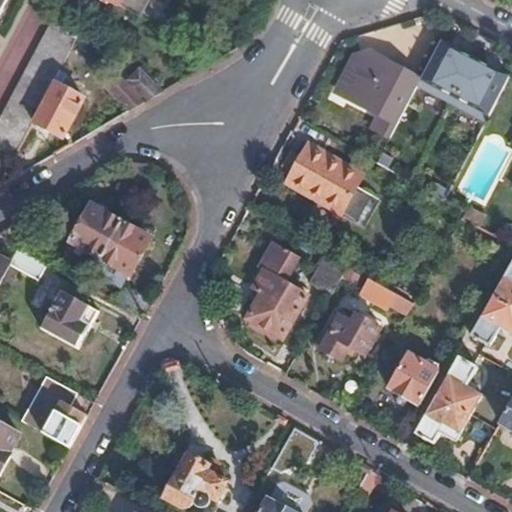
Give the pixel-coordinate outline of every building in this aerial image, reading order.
[(0,0),(0,23),(12,0),(0,0)] [(103,0),(103,1),(111,6),(117,4),(122,7),(137,14),(143,0),(151,0),(155,1),(155,0),(103,0)] [(151,0),(143,0),(137,14),(147,18),(155,1),(151,0)] [(64,72),(88,26),(63,14),(0,132),(0,146),(20,157),(39,120),(64,72)] [(511,72),(447,41),(423,89),(494,123),(511,86),(511,72)] [(397,139),(425,71),(358,43),(335,96),(379,115),(373,129),(397,139)] [(152,102),(167,93),(143,70),(131,81),(152,102)] [(71,76),(64,72),(39,120),(70,137),(88,99),(65,87),(71,76)] [(135,111),(147,104),(129,86),(119,96),(135,111)] [(361,226),(377,197),(361,188),(367,177),(312,146),(293,178),(321,193),(317,201),(361,226)] [(144,165),(136,165),(125,185),(140,193),(154,168),(144,165)] [(321,193),(293,178),(289,185),(317,201),(321,193)] [(381,200),(377,197),(361,226),(365,228),(381,200)] [(104,259),(124,222),(94,205),(74,243),(104,259)] [(471,207),(466,220),(483,227),(489,214),(471,207)] [(157,241),(124,222),(104,259),(135,277),(157,241)] [(270,272),(259,291),(266,296),(253,319),(287,338),(311,296),(290,284),(305,258),(280,244),(265,270),(270,272)] [(50,264),(23,249),(15,264),(42,278),(50,264)] [(0,291),(15,264),(0,255),(0,291)] [(342,262),(330,255),(314,284),(335,296),(351,267),(342,262)] [(511,271),(497,299),(511,307),(511,271)] [(410,316),(416,305),(372,280),(364,296),(391,312),(395,308),(410,316)] [(147,318),(155,303),(130,290),(122,304),(147,318)] [(104,313),(68,292),(46,331),(83,351),(104,313)] [(511,307),(497,299),(475,337),(495,348),(505,332),(511,336),(511,307)] [(356,324),(344,317),(324,351),(345,362),(350,354),(356,357),(359,351),(363,345),(374,351),(381,339),(385,331),(360,317),(356,324)] [(363,345),(359,351),(370,357),(374,351),(363,345)] [(392,389),(423,406),(442,373),(440,372),(440,371),(439,366),(433,363),(428,364),(428,365),(411,356),(392,389)] [(441,397),(477,418),(487,399),(473,390),(483,371),(462,360),(441,397)] [(74,449),(91,418),(74,408),(82,395),(52,378),(27,423),(74,449)] [(441,397),(419,435),(440,447),(450,429),(465,438),(477,418),(441,397)] [(511,407),(511,408),(503,424),(511,429),(511,407)] [(24,437),(0,423),(0,473),(2,475),(24,437)] [(310,469),(324,443),(315,437),(299,429),(284,455),(310,469)] [(181,478),(171,496),(191,508),(197,506),(201,500),(201,505),(203,507),(207,507),(210,506),(212,505),(214,504),(215,501),(215,497),(222,502),(233,483),(212,471),(215,467),(196,456),(183,478),(181,478)] [(129,473),(112,463),(103,479),(120,489),(120,488),(129,473)] [(276,501),(273,499),(266,511),(310,511),(314,505),(313,499),(290,486),(283,488),(276,501)]
